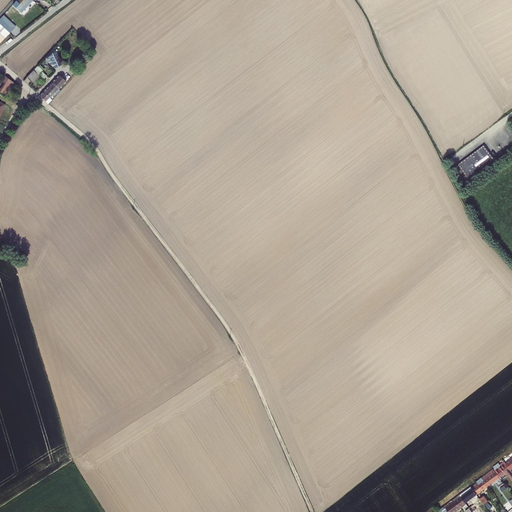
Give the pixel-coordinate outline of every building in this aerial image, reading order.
[(22,12),(33,0),(16,0),(13,4),(22,12)] [(6,24),(3,27),(10,33),(12,30),(6,24)] [(0,28),(0,33),(5,38),(10,33),(3,27),(2,26),(0,28)] [(48,56),(53,68),(64,64),(58,51),(48,56)] [(41,62),(37,67),(42,72),(47,67),(41,62)] [(37,67),(30,74),(35,79),(42,72),(37,67)] [(63,73),(52,84),(60,92),(64,88),(63,86),(70,80),(63,73)] [(2,75),(0,79),(0,82),(5,86),(2,92),(7,95),(15,82),(2,75)] [(52,84),(47,88),(56,97),(60,92),(52,84)] [(56,97),(47,88),(43,93),(52,101),(56,97)] [(497,164),(483,145),(458,164),(471,183),(497,164)] [(504,462),(510,470),(511,467),(511,452),(503,460),(504,462)] [(493,470),(499,478),(506,472),(511,480),(511,472),(510,470),(504,462),(500,465),(499,463),(496,465),(498,466),(493,470)] [(482,478),(488,486),(499,478),(493,470),(493,469),(482,478)] [(488,486),(482,478),(471,487),(476,494),(488,486)] [(476,494),(471,487),(459,495),(465,503),(476,494)] [(465,503),(459,495),(454,499),(444,506),(445,508),(440,511),(439,511),(454,511),(466,504),(465,503)]
